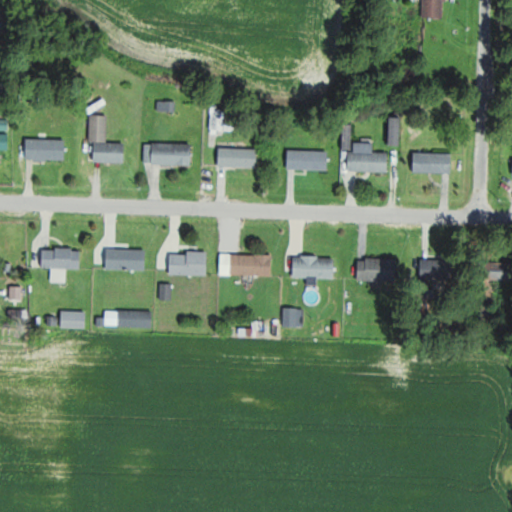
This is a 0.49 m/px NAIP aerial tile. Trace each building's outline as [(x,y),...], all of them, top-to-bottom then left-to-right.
[(425,0),(425,18),(447,18),(447,0),(425,0)] [(227,109),(212,108),(211,131),(237,132),(238,116),(227,115),(227,109)] [(92,143),(95,143),(95,163),(127,163),(127,143),(109,143),(109,116),(92,116),(92,143)] [(67,139),(27,139),(27,160),(67,160),(67,139)] [(390,172),(390,153),(375,152),(375,142),(353,142),(352,172),(390,172)] [(194,143),(146,143),(146,165),(194,165),(194,143)] [(259,149),(221,149),(221,168),(259,168),(259,149)] [(330,151),(290,151),(290,169),(330,169),(330,151)] [(454,153),(417,153),(417,173),(454,173),(454,153)] [(83,249),(45,249),(45,269),(83,269),(83,249)] [(148,249),(109,249),(109,270),(148,270),(148,249)] [(209,275),(209,252),(172,252),(172,275),(209,275)] [(222,275),(274,275),(274,255),(222,255),(222,275)] [(337,278),(337,257),(296,257),(296,278),(337,278)] [(360,282),(398,282),(398,259),(360,259),(360,282)] [(463,260),(432,260),(432,281),(463,281),(463,260)] [(511,280),(511,262),(491,263),(491,280),(511,280)] [(305,327),(305,308),(285,308),(285,327),(305,327)] [(154,326),(154,310),(108,310),(108,326),(154,326)] [(64,327),(88,327),(88,311),(64,311),(64,327)]
